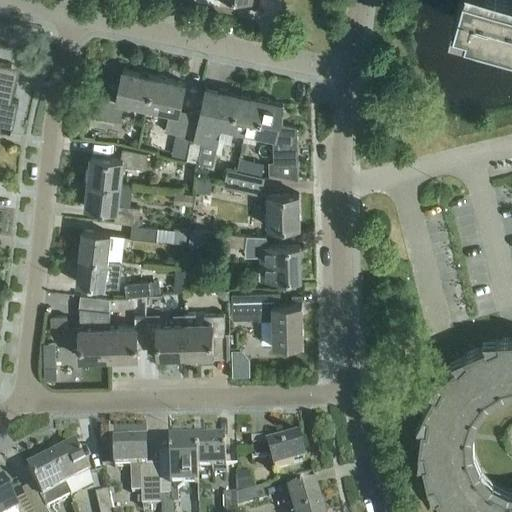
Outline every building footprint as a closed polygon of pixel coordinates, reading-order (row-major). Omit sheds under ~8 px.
[(511,0),(459,0),(455,16),(453,15),(468,19),(466,26),(511,38),(511,0)] [(0,125),(13,128),(19,102),(12,100),(19,68),(0,64),(0,125)] [(124,103),(147,108),(154,76),(123,70),(119,87),(110,85),(108,95),(102,94),(97,117),(120,122),(124,103)] [(185,136),(190,113),(180,111),(185,83),(154,76),(147,108),(169,112),(165,132),(185,136)] [(244,142),(246,132),(245,132),(252,97),(206,87),(195,141),(191,140),(187,161),(213,166),(217,146),(220,136),(244,142)] [(269,163),(269,169),(269,174),(273,175),(299,181),(297,128),(279,124),(283,104),(252,97),(245,132),(246,132),(273,137),(274,162),(269,163)] [(88,181),(88,182),(121,186),(123,167),(146,169),(147,155),(123,150),(121,160),(91,156),(90,168),(86,169),(85,179),(88,181)] [(252,165),(250,174),(252,174),(262,176),(263,167),(264,164),(252,161),(252,165)] [(250,174),(238,172),(228,169),(225,183),(249,188),(252,174),(250,174)] [(194,189),(210,192),(212,180),(196,177),(194,189)] [(121,186),(88,182),(85,208),(116,212),(115,223),(139,225),(140,208),(119,206),(121,186)] [(267,196),(268,228),(283,227),(300,227),(299,195),(267,196)] [(131,238),(187,245),(189,232),(132,226),(131,238)] [(283,227),(268,228),(269,237),(283,236),(283,227)] [(83,231),(80,257),(108,261),(108,260),(111,234),(83,231)] [(191,233),(190,246),(197,247),(204,241),(205,234),(191,233)] [(267,278),(277,277),(277,280),(302,279),(301,246),(276,247),(267,248),(267,237),(247,238),(223,235),(222,247),(245,248),(245,258),(267,257),(267,278)] [(108,261),(80,257),(77,284),(105,287),(118,288),(121,262),(108,260),(108,261)] [(127,299),(133,298),(146,297),(153,296),(151,282),(125,285),(127,299)] [(273,320),(274,345),(303,344),(302,305),(281,305),(280,293),(232,294),(233,320),(259,319),(259,321),(273,320)] [(110,328),(110,299),(81,296),(79,309),(80,309),(81,329),(80,329),(80,359),(111,358),(110,328)] [(184,314),(185,322),(186,356),(213,356),(213,355),(230,355),(230,335),(225,335),(224,315),(205,316),(205,322),(196,322),(195,314),(184,314)] [(67,317),(51,318),(51,330),(67,329),(67,317)] [(185,322),(157,323),(158,357),(186,356),(185,322)] [(137,327),(110,328),(111,358),(138,357),(137,327)] [(428,416),(427,428),(422,428),(419,453),(420,453),(421,450),(425,450),(428,463),(423,464),(429,489),(430,488),(430,485),(434,484),(441,494),(437,497),(446,511),(511,511),(511,498),(507,498),(489,489),(475,474),(467,455),(466,435),(472,415),(485,399),(502,388),(511,385),(511,339),(495,340),(495,341),(499,341),(499,346),(488,351),(486,346),(462,356),(463,357),(466,356),(468,360),(459,369),(455,365),(436,383),(437,384),(440,381),(443,385),(437,396),(433,394),(421,416),(423,417),(424,414),(428,416)] [(250,367),(233,367),(233,377),(250,376),(250,367)] [(57,368),(45,369),(45,380),(57,380),(57,368)] [(271,461),(274,472),(305,463),(298,439),(272,446),(270,439),(251,440),(251,462),(271,461)] [(160,507),(174,506),(178,502),(178,494),(185,489),(198,488),(198,471),(197,441),(169,442),(170,497),(160,497),(160,507)] [(197,441),(198,471),(212,471),(212,476),(226,475),(225,441),(197,441)] [(142,508),(160,507),(160,497),(159,467),(147,467),(146,443),(114,444),(114,469),(130,469),(131,495),(141,494),(142,508)] [(75,447),(51,459),(66,488),(89,476),(75,447)] [(66,488),(51,459),(27,471),(42,499),(40,500),(46,511),(71,498),(66,488)] [(237,477),(241,493),(255,489),(251,473),(237,477)] [(17,511),(3,484),(0,485),(0,511),(17,511)] [(318,511),(322,511),(315,485),(288,493),(293,511),(318,511)] [(262,489),(236,496),(236,509),(265,502),(262,489)] [(94,495),(98,511),(112,511),(107,492),(94,495)] [(236,511),(236,509),(236,496),(236,495),(223,495),(223,511),(236,511)]
